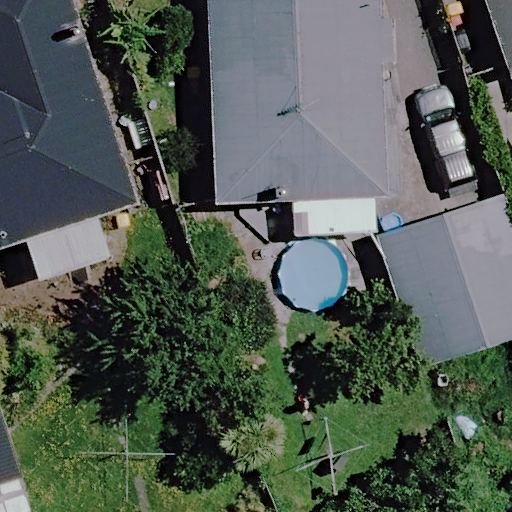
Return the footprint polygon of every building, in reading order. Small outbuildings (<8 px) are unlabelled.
[(134,213),(61,0),(0,0),(0,256),(16,251),(30,292),(105,266),(91,228),(134,213)] [(396,197),(385,0),(199,0),(211,210),(282,206),(284,245),(368,241),(366,199),(396,197)] [(511,82),(511,0),(474,0),(503,86),(511,82)] [(511,348),(511,278),(490,205),(394,233),(435,371),(511,348)] [(0,511),(27,511),(0,432),(0,511)]
